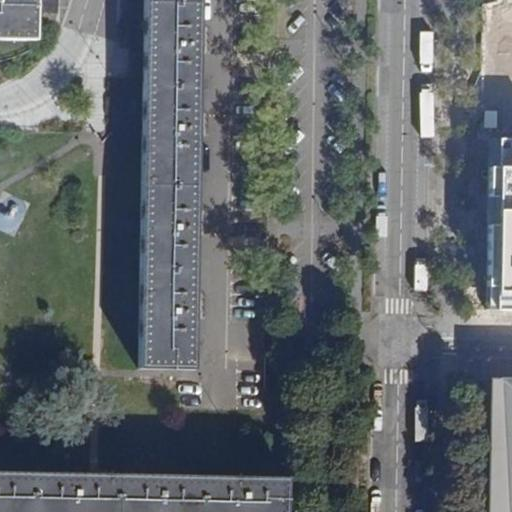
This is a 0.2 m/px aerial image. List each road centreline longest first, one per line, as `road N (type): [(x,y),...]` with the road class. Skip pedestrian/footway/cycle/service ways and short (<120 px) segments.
road 1 (residential): [(403,0),(398,331)]
road 2 (residential): [(398,331),(395,511)]
road 3 (residential): [(0,102),(29,90),(54,59),(78,0)]
